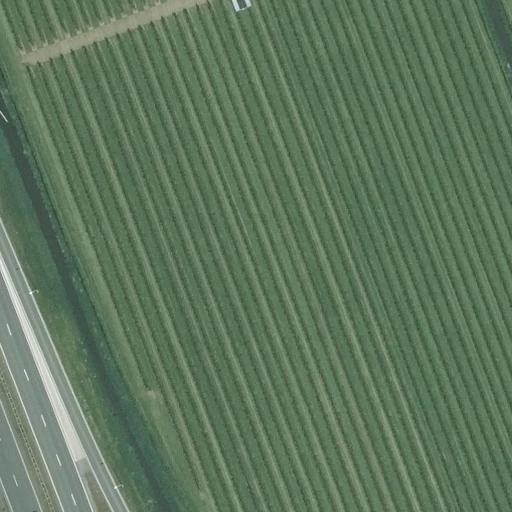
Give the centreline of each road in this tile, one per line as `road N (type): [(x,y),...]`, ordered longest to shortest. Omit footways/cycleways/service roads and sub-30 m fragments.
road 1 (trunk): [(120,511),(0,271)]
road 2 (trunk): [(78,511),(0,302)]
